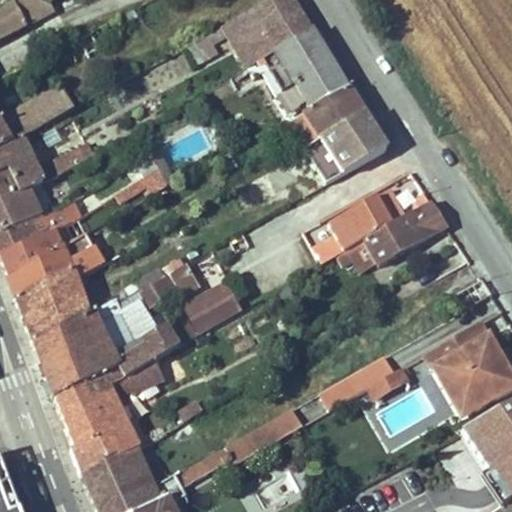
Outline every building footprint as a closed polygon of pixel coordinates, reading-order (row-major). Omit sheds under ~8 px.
[(51,15),(43,0),(27,0),(13,7),(24,29),(51,15)] [(297,14),(287,0),(282,0),(222,32),(232,55),(297,14)] [(0,41),(24,29),(13,7),(0,14),(0,41)] [(309,36),(297,14),(232,55),(245,72),(309,36)] [(207,50),(226,39),(222,32),(203,42),(207,50)] [(99,51),(90,35),(42,60),(48,70),(71,59),(74,64),(99,51)] [(309,36),(273,56),(297,99),(307,114),(346,93),(309,36)] [(273,56),(245,72),(250,83),(267,84),(276,100),(297,99),(273,56)] [(110,91),(138,76),(133,68),(105,83),(110,91)] [(0,160),(23,149),(72,112),(59,91),(0,122),(0,160)] [(319,146),(366,121),(346,93),(307,114),(289,124),(305,151),(319,146)] [(388,158),(366,121),(319,146),(341,183),(388,158)] [(269,143),(290,131),(287,125),(275,132),(266,137),(269,143)] [(94,158),(88,147),(70,156),(76,169),(94,158)] [(36,175),(23,149),(0,160),(0,179),(6,177),(17,199),(19,198),(76,169),(70,156),(36,175)] [(156,174),(148,158),(135,165),(143,182),(156,174)] [(171,187),(163,171),(156,174),(165,191),(171,187)] [(165,191),(156,174),(143,182),(149,194),(145,196),(147,201),(165,191)] [(0,238),(33,223),(19,198),(17,199),(6,177),(0,179),(0,238)] [(402,191),(411,214),(426,207),(417,185),(402,191)] [(404,221),(391,194),(327,230),(332,239),(308,252),(321,270),(341,257),(404,221)] [(0,261),(53,237),(79,223),(75,214),(88,205),(83,196),(71,204),(66,206),(67,209),(41,224),(38,220),(33,223),(0,238),(0,261)] [(445,232),(428,207),(404,221),(341,257),(335,261),(340,270),(351,264),(358,276),(374,267),(376,272),(445,232)] [(0,267),(5,282),(59,252),(53,237),(0,261),(0,267)] [(76,284),(105,268),(102,262),(101,263),(91,268),(87,262),(68,272),(59,252),(5,282),(16,309),(72,277),(76,284)] [(199,290),(186,268),(169,278),(178,295),(181,300),(199,290)] [(139,294),(163,281),(158,272),(135,286),(139,294)] [(89,320),(76,284),(72,277),(16,309),(33,355),(92,328),(89,320)] [(178,295),(169,278),(163,281),(139,294),(138,296),(147,312),(148,312),(178,295)] [(455,319),(490,301),(487,297),(480,285),(446,303),(455,319)] [(240,317),(224,286),(178,309),(194,340),(240,317)] [(153,365),(194,340),(182,324),(166,334),(164,332),(155,337),(136,307),(117,318),(111,306),(89,320),(92,328),(33,355),(52,404),(79,391),(88,410),(110,399),(107,392),(153,365)] [(511,400),(511,383),(482,329),(423,362),(461,429),(511,400)] [(391,380),(381,362),(317,398),(327,416),(365,395),(374,411),(412,391),(403,374),(391,380)] [(161,382),(153,365),(107,392),(110,399),(116,411),(120,409),(116,399),(122,396),(124,400),(161,382)] [(116,411),(110,399),(88,410),(79,391),(52,404),(70,455),(103,439),(115,465),(134,454),(139,455),(124,427),(116,411)] [(291,413),(174,478),(184,497),(301,432),(291,413)] [(511,511),(511,417),(459,447),(506,511),(511,511)] [(115,465),(103,439),(70,455),(80,482),(115,465)] [(155,500),(134,454),(115,465),(80,482),(91,511),(151,511),(167,504),(162,496),(155,500)] [(0,511),(13,511),(0,476),(0,511)]
